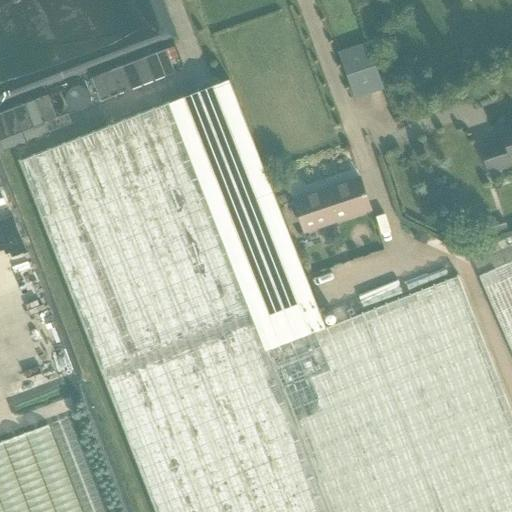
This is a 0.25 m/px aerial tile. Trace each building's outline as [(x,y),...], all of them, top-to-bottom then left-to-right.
[(367,41),(337,52),(355,99),(385,88),(367,41)] [(156,53),(92,78),(101,101),(165,76),(156,53)] [(511,511),(511,415),(457,275),(324,327),(228,80),(18,163),(154,511),(511,511)] [(0,143),(3,152),(49,134),(44,123),(56,118),(47,95),(0,113),(0,143)] [(480,148),(487,167),(489,174),(511,166),(511,126),(501,130),(504,140),(480,148)] [(370,210),(366,198),(360,179),(295,201),(301,219),(305,231),(370,210)] [(418,229),(414,238),(425,243),(430,234),(418,229)] [(511,261),(479,276),(511,351),(511,261)] [(406,272),(386,279),(389,288),(409,281),(406,272)] [(32,322),(39,342),(65,332),(57,313),(32,322)] [(0,511),(118,511),(89,421),(0,449),(0,511)]
